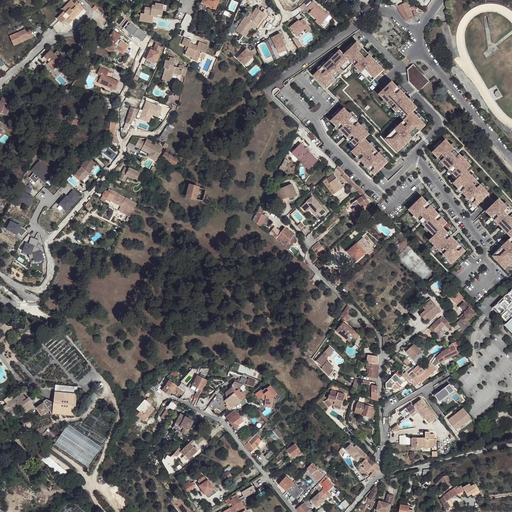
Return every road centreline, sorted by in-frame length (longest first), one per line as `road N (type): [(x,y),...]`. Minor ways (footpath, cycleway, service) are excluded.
road 1 (residential): [(309,243),(306,264),(382,341),(380,475)]
road 2 (residential): [(277,82),(374,189),(417,159)]
road 3 (residential): [(277,82),(375,11),(389,9),(416,33)]
road 4 (residential): [(181,401),(222,423),(293,511)]
road 5 (residential): [(423,45),(511,159)]
road 6 (residential): [(423,45),(398,73),(437,121),(417,159)]
road 7 (residential): [(380,475),(511,445)]
road 8 (residential): [(417,159),(484,242),(481,255)]
